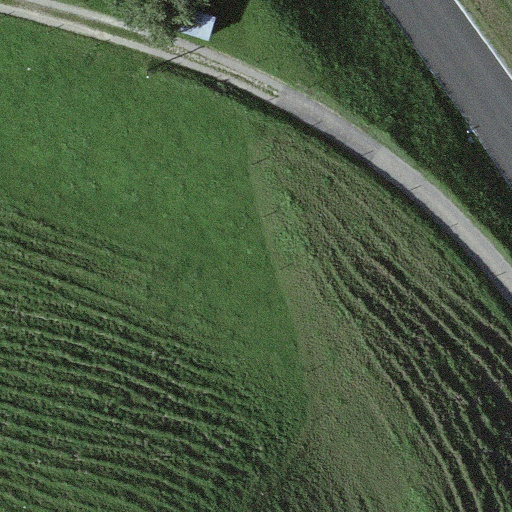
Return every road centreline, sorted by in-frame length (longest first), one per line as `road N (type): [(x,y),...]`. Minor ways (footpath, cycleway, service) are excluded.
road 1 (track): [(511,308),(372,179),(0,8)]
road 2 (tertiary): [(416,0),(511,135)]
